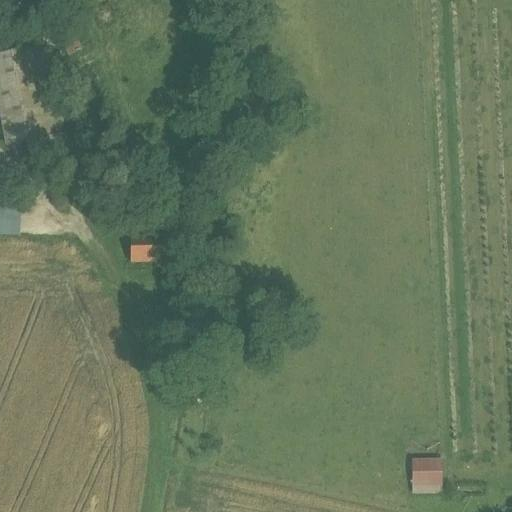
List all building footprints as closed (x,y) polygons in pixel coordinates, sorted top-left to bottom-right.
[(15,0),(0,0),(0,13),(18,10),(15,0)] [(34,51),(0,57),(0,109),(7,146),(50,138),(34,51)] [(0,235),(27,235),(27,207),(0,206),(0,235)] [(135,263),(172,263),(172,247),(135,247),(135,263)] [(441,460),(412,461),(412,487),(442,487),(441,460)]
